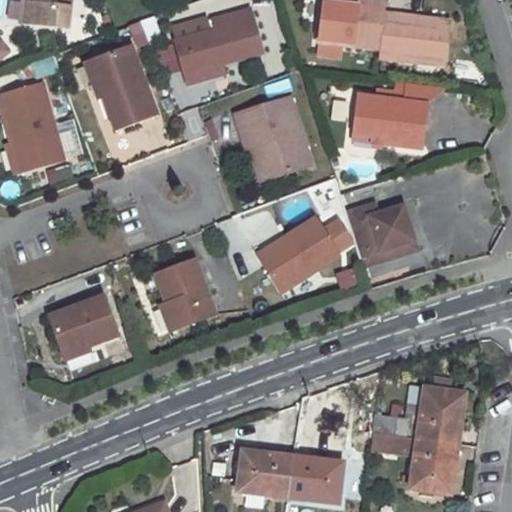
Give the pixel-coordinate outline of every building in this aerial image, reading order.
[(31,0),(24,0),(22,22),(28,23),(31,0)] [(31,0),(28,23),(70,29),(73,0),(31,0)] [(387,3),(364,0),(324,0),(319,42),(381,50),(386,15),(387,3)] [(264,54),(250,11),(234,16),(237,26),(217,31),(178,42),(190,85),(206,80),(203,71),(224,65),(264,54)] [(451,23),(386,15),(381,50),(380,59),(446,66),(451,23)] [(234,16),(215,22),(217,31),(237,26),(234,16)] [(0,59),(10,55),(0,34),(0,59)] [(119,130),(159,116),(134,48),(96,62),(104,84),(96,87),(112,127),(117,125),(119,130)] [(96,62),(87,65),(96,87),(104,84),(96,62)] [(206,80),(226,75),(224,65),(203,71),(206,80)] [(45,85),(2,96),(15,144),(19,143),(27,171),(65,160),(45,85)] [(429,105),(360,96),(355,135),(373,138),(373,143),(423,150),(429,105)] [(292,98),(237,115),(248,150),(252,149),(262,147),(273,178),(314,166),(292,98)] [(373,138),(355,135),(354,141),(373,143),(373,138)] [(15,144),(10,146),(17,173),(27,171),(19,143),(15,144)] [(252,149),(263,180),(273,178),(262,147),(252,149)] [(352,212),(369,264),(395,256),(393,246),(418,238),(407,205),(382,213),(378,204),(352,212)] [(274,209),(219,225),(235,279),(261,271),(253,243),(282,235),(274,209)] [(344,255),(319,218),(292,235),(295,242),(265,261),(286,293),(344,255)] [(292,235),(261,255),(265,261),(295,242),(292,235)] [(418,238),(393,246),(395,256),(421,248),(418,238)] [(198,260),(159,274),(179,331),(216,316),(198,260)] [(105,296),(50,316),(64,355),(120,335),(105,296)] [(172,333),(179,331),(169,305),(163,307),(172,333)] [(424,390),(416,439),(454,445),(457,427),(460,427),(465,396),(424,390)] [(375,418),(373,433),(397,436),(400,421),(375,418)] [(416,439),(408,491),(449,497),(455,465),(452,464),(454,445),(416,439)] [(242,453),(237,493),(268,497),(269,494),(288,496),(293,458),(242,453)] [(293,458),(288,496),(306,499),(306,502),(339,506),(344,465),(293,458)] [(165,511),(162,503),(141,511),(165,511)]
